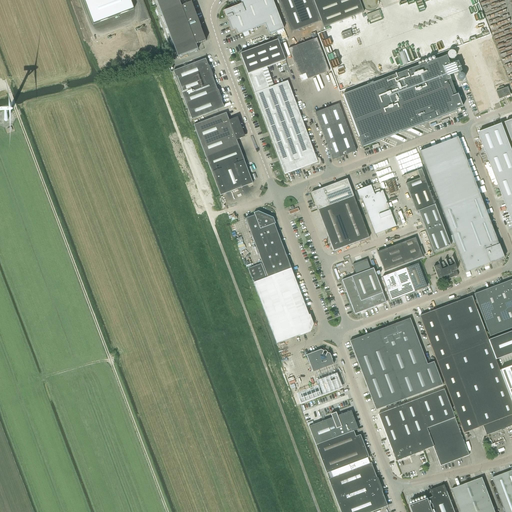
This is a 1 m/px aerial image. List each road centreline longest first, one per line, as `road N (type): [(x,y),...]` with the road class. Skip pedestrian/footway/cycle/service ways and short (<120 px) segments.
road 1 (track): [(209,217),(318,511)]
road 2 (unclassified): [(335,333),(394,483),(511,459)]
road 3 (unclassified): [(215,0),(212,24),(275,195)]
road 4 (unclassified): [(295,188),(463,131)]
road 5 (unclassified): [(348,328),(511,266)]
road 6 (track): [(152,62),(209,217)]
road 7 (unclassified): [(275,195),(329,335)]
road 8 (unclassified): [(348,328),(295,188)]
road 9 (unclassified): [(511,252),(463,131)]
